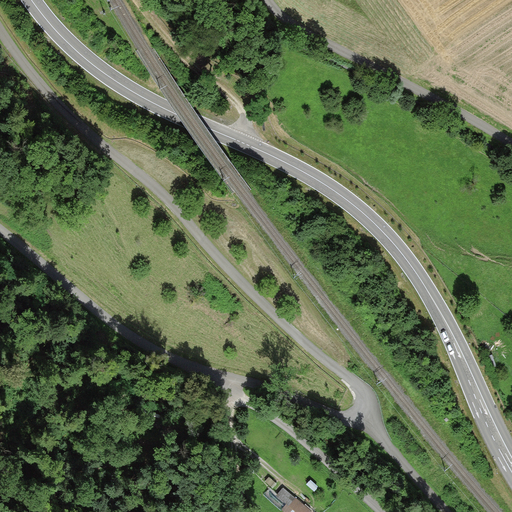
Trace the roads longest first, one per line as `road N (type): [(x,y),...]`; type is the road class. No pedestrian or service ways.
road 1 (primary): [(511,466),(419,278),(384,236),(307,175),(95,69),(32,0)]
road 2 (unclassified): [(446,511),(371,434),(361,390),(277,320),(146,181),(28,72),(0,33)]
road 3 (unclassified): [(380,511),(287,426),(213,372),(121,328),(0,229)]
road 4 (track): [(511,146),(296,29),(264,0)]
road 5 (track): [(242,511),(227,413),(233,386)]
